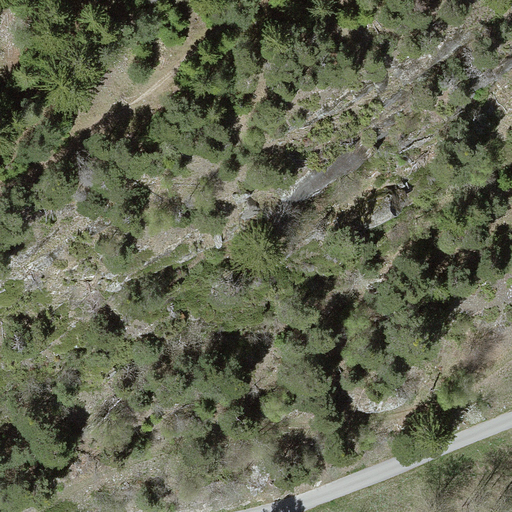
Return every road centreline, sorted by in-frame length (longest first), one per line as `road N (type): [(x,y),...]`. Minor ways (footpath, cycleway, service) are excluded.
road 1 (track): [(511,355),(460,396),(405,418),(255,428),(109,472),(41,511)]
road 2 (unclassified): [(272,511),(511,420)]
